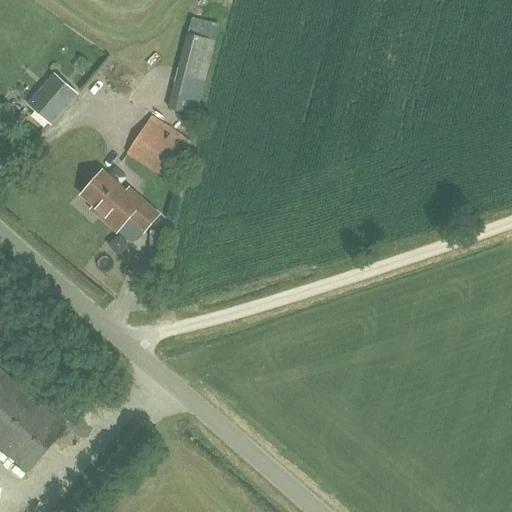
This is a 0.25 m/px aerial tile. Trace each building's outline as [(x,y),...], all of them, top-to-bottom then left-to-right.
[(192,17),(188,33),(216,40),(220,24),(192,17)] [(216,40),(188,33),(186,33),(168,108),(197,115),(216,40)] [(77,93),(55,74),(29,104),(51,123),(77,93)] [(194,142),(152,115),(127,153),(168,180),(194,142)] [(128,190),(104,169),(84,193),(105,211),(102,214),(119,229),(131,215),(146,229),(160,213),(131,187),(128,190)] [(0,368),(0,447),(27,472),(66,427),(0,368)]
